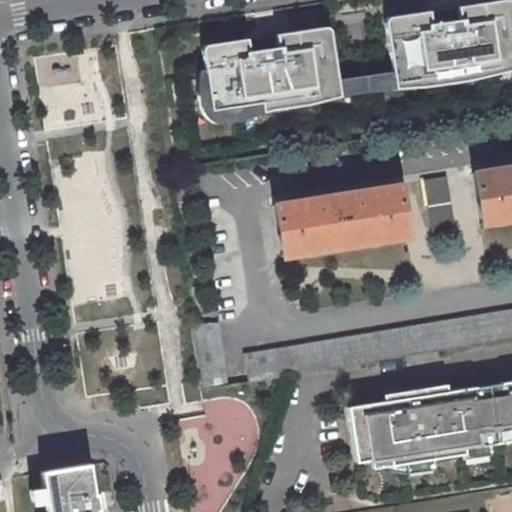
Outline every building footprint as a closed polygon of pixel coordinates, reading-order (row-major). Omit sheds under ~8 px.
[(387,70),(360,76),(362,92),(439,84),(471,78),(511,68),(511,27),(508,0),(500,0),(453,6),(455,18),(441,20),(428,22),(427,9),(381,16),(379,21),(387,70)] [(362,92),(360,76),(331,78),(324,29),(321,25),(272,33),(273,44),(259,46),(244,48),(243,38),(198,44),(195,47),(199,68),(194,69),(192,72),(191,86),(193,99),(196,112),(204,120),(216,123),(230,122),(257,112),(292,106),(335,96),(362,92)] [(480,225),(511,219),(511,165),(511,166),(510,165),(500,166),(500,167),(471,172),(480,225)] [(424,180),(432,232),(454,228),(446,177),(424,180)] [(281,257),(406,236),(398,183),(369,188),(369,187),(358,189),(358,190),(312,197),(312,196),(301,198),(302,199),(272,204),(281,257)] [(248,382),(289,375),(511,338),(511,309),(244,355),(248,382)] [(200,390),(226,386),(216,322),(190,326),(200,390)] [(511,380),(499,383),(499,384),(473,388),(473,387),(446,391),(399,399),(346,407),(355,463),(388,457),(390,466),(463,454),(462,446),(511,437),(511,380)] [(446,391),(445,385),(398,393),(399,399),(446,391)] [(41,473),(46,511),(95,511),(95,510),(97,509),(95,493),(92,494),(88,465),(41,473)]
